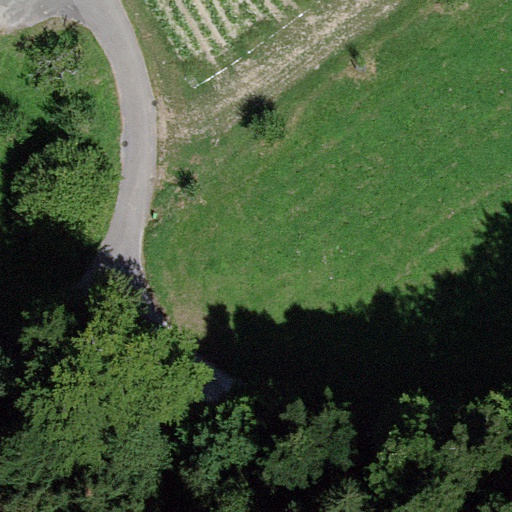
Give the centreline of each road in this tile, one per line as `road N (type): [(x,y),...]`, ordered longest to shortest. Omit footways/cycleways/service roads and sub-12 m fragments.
road 1 (track): [(122,254),(145,313),(218,393),(334,435),(511,482)]
road 2 (residential): [(0,390),(62,334),(122,254),(131,99),(109,33),(87,0)]
road 3 (track): [(218,393),(146,417),(0,443)]
